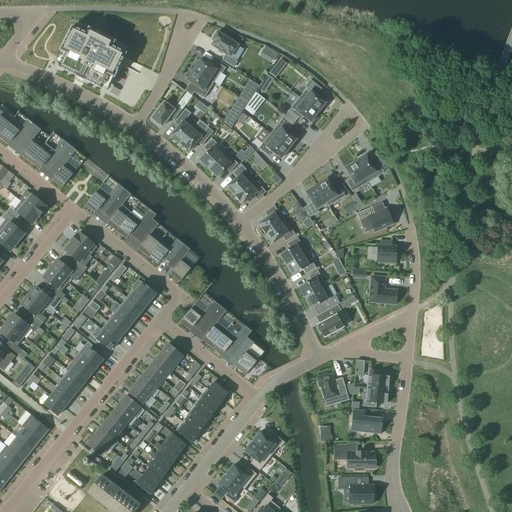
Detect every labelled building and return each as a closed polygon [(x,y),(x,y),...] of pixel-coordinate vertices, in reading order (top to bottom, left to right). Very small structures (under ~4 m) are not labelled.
[(90,27),(77,21),(73,27),(72,26),(59,52),(61,53),(55,65),(58,66),(57,68),(102,91),(103,89),(106,91),(112,78),(114,79),(127,54),(125,53),(128,47),(115,40),(115,41),(109,38),(109,39),(107,38),(107,36),(98,31),(97,33),(95,32),(95,31),(89,29),(90,27)] [(210,46),(225,56),(222,61),(233,68),(237,62),(231,58),(239,45),(216,31),(210,41),(212,42),(210,46)] [(277,54),(273,51),(269,58),(273,61),(277,54)] [(200,60),(193,70),(213,83),(220,73),(222,74),(225,68),(215,62),(213,65),(207,61),(206,63),(200,60)] [(274,66),(269,73),(274,78),(280,71),(274,66)] [(210,89),(213,83),(193,70),(187,81),(197,87),(194,92),(204,99),(210,89)] [(244,89),(253,94),(258,86),(249,80),(244,89)] [(306,89),(299,98),(318,113),(326,103),(316,96),(321,89),(310,80),(305,87),(306,89)] [(268,88),(261,83),(257,89),(264,94),(268,88)] [(250,101),(258,107),(264,100),(255,92),(250,101)] [(227,116),(236,121),(247,104),(238,98),(227,116)] [(310,123),(318,113),(299,98),(288,112),(297,120),(301,115),(310,123)] [(176,107),(181,111),(186,105),(180,101),(176,107)] [(169,117),(174,121),(181,111),(176,107),(174,111),(164,103),(151,119),(161,127),(169,117)] [(0,135),(12,121),(0,111),(0,135)] [(242,114),(237,120),(242,123),(247,117),(242,114)] [(171,136),(180,144),(195,126),(186,118),(171,136)] [(12,140),(18,145),(34,125),(27,120),(21,128),(12,121),(0,135),(0,138),(8,145),(12,140)] [(281,120),(270,134),(288,149),(296,140),(287,132),(291,127),(281,120)] [(20,155),(30,163),(43,146),(34,139),(41,130),(34,125),(18,145),(24,150),(20,155)] [(195,126),(180,144),(189,152),(204,133),(195,126)] [(281,159),(288,149),(270,134),(258,149),(267,156),(271,152),(281,159)] [(199,161),(208,169),(225,152),(224,152),(223,153),(215,146),(217,144),(212,140),(203,148),(208,152),(199,161)] [(49,171),(69,146),(62,141),(54,152),(44,144),(43,146),(30,163),(29,163),(39,171),(43,166),(49,171)] [(69,146),(49,171),(55,176),(51,181),(61,189),(76,170),(67,162),(76,151),(69,146)] [(248,157),(254,151),(250,147),(244,153),(248,157)] [(225,152),(208,169),(217,178),(225,169),(229,173),(238,164),(225,152)] [(366,156),(356,162),(368,183),(384,173),(378,163),(372,166),(366,156)] [(268,165),(263,161),(259,166),(263,170),(268,165)] [(352,192),(368,183),(356,162),(345,169),(351,179),(346,182),(352,192)] [(234,196),(252,180),(244,172),(246,171),(242,166),(233,174),(237,178),(226,188),(234,196)] [(0,172),(0,174),(4,178),(9,172),(9,171),(4,167),(4,168),(0,172)] [(259,189),(252,180),(234,196),(242,205),(247,201),(249,202),(254,198),(256,200),(265,193),(261,187),(259,189)] [(327,180),(316,186),(329,207),(344,197),(338,187),(333,190),(327,180)] [(104,215),(124,190),(117,185),(108,196),(98,188),(84,207),(94,215),(98,210),(104,215)] [(329,207),(316,186),(305,192),(312,203),(306,206),(313,216),(318,213),(317,211),(327,205),(328,207),(329,207)] [(129,195),(124,190),(104,215),(110,220),(106,225),(116,233),(131,214),(121,206),(129,195)] [(20,202),(39,217),(47,208),(26,191),(18,201),(20,202)] [(363,206),(360,200),(354,203),(358,210),(363,206)] [(32,226),(39,217),(20,202),(13,211),(32,226)] [(348,205),(352,213),(357,210),(353,202),(348,205)] [(377,206),(361,213),(363,220),(370,217),(376,229),(378,228),(379,231),(397,223),(396,221),(398,221),(395,214),(394,215),(391,208),(380,213),(377,206)] [(131,214),(116,233),(125,240),(129,235),(135,240),(152,220),(155,216),(148,210),(140,221),(131,214)] [(264,235),(281,223),(274,213),(257,225),(264,235)] [(334,216),(328,219),(331,225),(337,221),(334,216)] [(0,227),(0,230),(17,244),(25,235),(6,220),(0,227)] [(147,258),(161,241),(151,233),(158,225),(152,220),(135,240),(141,245),(137,250),(147,258)] [(264,235),(272,246),(289,233),(281,223),(264,235)] [(17,244),(0,230),(0,244),(10,253),(17,244)] [(70,242),(91,258),(92,258),(90,257),(97,248),(79,233),(76,236),(75,236),(70,242)] [(167,265),(183,245),(176,240),(170,248),(161,241),(147,258),(157,265),(161,261),(167,265)] [(397,247),(392,246),(392,241),(379,241),(379,246),(377,246),(376,263),(396,264),(397,247)] [(91,258),(70,242),(71,243),(64,252),(84,267),(91,258)] [(183,245),(167,265),(173,270),(169,275),(179,283),(192,266),(183,259),(189,250),(183,245)] [(286,266),(303,256),(296,245),(279,256),(286,266)] [(286,266),(292,277),(309,266),(303,256),(286,266)] [(338,257),(332,260),(335,265),(341,262),(338,257)] [(57,260),(50,269),(68,284),(72,279),(76,282),(83,273),(73,265),(69,270),(57,260)] [(122,265),(114,275),(119,278),(126,269),(122,265)] [(67,284),(68,284),(50,269),(43,278),(55,288),(51,293),(61,301),(63,298),(65,296),(61,293),(67,284)] [(299,288),(304,298),(326,287),(317,272),(307,277),(310,282),(299,288)] [(369,303),(396,305),(397,291),(384,290),(385,278),(371,277),(369,303)] [(132,291),(149,304),(156,295),(138,280),(130,289),(132,291)] [(35,287),(28,296),(46,311),(50,306),(54,309),(61,301),(51,293),(47,297),(35,287)] [(326,311),(337,305),(339,304),(335,296),(331,298),(326,287),(304,298),(310,309),(322,303),(326,311)] [(101,291),(95,299),(99,302),(105,295),(101,291)] [(126,299),(142,312),(149,304),(132,291),(126,299)] [(42,316),(46,311),(28,296),(21,305),(43,323),(46,319),(42,316)] [(351,304),(356,301),(353,296),(348,299),(351,304)] [(126,299),(119,306),(136,320),(142,312),(126,299)] [(200,331),(219,307),(213,301),(204,312),(194,304),(179,323),(190,331),(193,326),(200,331)] [(92,302),(88,306),(96,313),(99,308),(92,302)] [(78,314),(82,309),(76,304),(72,309),(78,314)] [(320,334),(321,333),(324,338),(335,332),(336,333),(337,333),(336,333),(342,330),(341,328),(345,326),(339,315),(342,313),(337,305),(326,311),(325,312),(329,319),(317,326),(318,327),(316,328),(316,329),(317,328),(320,334),(319,334),(320,334)] [(96,313),(88,306),(83,313),(91,319),(96,313)] [(119,306),(113,314),(129,328),(136,320),(119,306)] [(226,330),(217,323),(226,312),(219,307),(200,331),(205,336),(202,341),(212,349),(226,330)] [(14,314),(6,323),(24,338),(32,329),(35,332),(38,327),(28,320),(25,324),(14,314)] [(123,336),(129,328),(113,314),(107,322),(123,336)] [(107,322),(100,330),(117,344),(123,336),(107,322)] [(0,330),(0,334),(8,341),(5,345),(17,355),(21,350),(17,347),(24,338),(6,323),(0,330)] [(246,338),(247,338),(251,332),(244,327),(236,337),(226,330),(212,349),(221,356),(225,352),(231,357),(246,338)] [(74,332),(70,329),(65,335),(69,338),(74,332)] [(110,351),(117,344),(100,330),(94,338),(110,351)] [(246,338),(231,357),(238,362),(234,367),(245,376),(258,359),(247,351),(253,343),(247,338),(246,338)] [(161,353),(177,365),(183,357),(181,356),(167,344),(161,353)] [(79,354),(96,368),(103,360),(85,346),(79,354)] [(0,368),(3,371),(15,357),(5,349),(2,353),(0,350),(0,368)] [(21,350),(17,355),(22,359),(26,354),(21,350)] [(154,361),(170,373),(177,365),(161,353),(154,361)] [(72,362),(90,376),(96,368),(79,354),(72,362)] [(170,373),(154,361),(148,369),(164,381),(170,373)] [(72,362),(66,370),(83,384),(90,376),(72,362)] [(26,379),(34,369),(27,363),(19,374),(26,379)] [(191,368),(196,372),(200,366),(195,363),(191,368)] [(164,381),(148,369),(142,377),(157,389),(164,381)] [(77,392),(83,384),(66,370),(65,370),(67,372),(61,379),(77,392)] [(366,389),(388,391),(389,377),(379,376),(379,371),(377,371),(368,370),(366,389)] [(349,400),(342,378),(333,380),(332,375),(327,376),(327,375),(317,378),(320,387),(321,387),(325,399),(332,397),(334,405),(349,400)] [(142,377),(135,385),(151,397),(149,395),(155,388),(157,390),(157,389),(142,377)] [(54,387),(70,400),(77,392),(61,379),(54,387)] [(208,390),(222,402),(228,394),(214,382),(208,390)] [(144,406),(151,397),(135,385),(128,393),(144,406)] [(240,386),(237,390),(245,395),(247,391),(240,386)] [(50,397),(64,408),(70,400),(54,387),(54,388),(56,389),(50,397)] [(386,405),(388,391),(366,389),(365,400),(363,400),(362,407),(376,408),(376,404),(386,405)] [(200,398),(201,398),(216,410),(222,402),(208,390),(207,390),(200,398)] [(178,399),(183,403),(186,399),(184,398),(181,395),(178,399)] [(134,418),(136,419),(143,411),(126,396),(119,405),(135,418),(134,418)] [(64,408),(50,397),(43,405),(57,416),(64,408)] [(216,411),(216,410),(201,398),(194,406),(195,407),(210,419),(216,411)] [(135,418),(119,405),(112,413),(126,424),(128,426),(128,425),(134,418),(135,418)] [(255,412),(259,415),(265,408),(261,405),(255,412)] [(188,415),(189,415),(204,427),(210,419),(195,407),(188,415)] [(350,432),(381,435),(382,418),(364,417),(365,411),(352,410),(350,432)] [(7,414),(4,411),(0,415),(6,421),(10,416),(7,414)] [(126,424),(112,413),(106,421),(120,432),(126,424)] [(24,428),(40,442),(49,430),(31,415),(22,426),(24,428)] [(205,428),(204,427),(189,415),(182,423),(183,424),(198,436),(205,428)] [(120,432),(106,421),(100,429),(116,441),(122,433),(120,432)] [(183,424),(176,432),(192,444),(199,436),(198,436),(183,424)] [(17,436),(34,449),(40,442),(24,428),(17,436)] [(107,448),(111,451),(118,442),(116,441),(100,429),(93,437),(107,448)] [(260,432),(251,442),(268,456),(276,447),(279,449),(283,444),(274,436),(270,441),(260,432)] [(163,441),(164,442),(164,441),(180,454),(180,453),(186,445),(170,433),(163,441)] [(9,447),(26,460),(34,449),(17,436),(9,447)] [(87,445),(91,449),(89,452),(94,455),(96,452),(101,456),(107,448),(93,437),(87,445)] [(154,447),(158,450),(160,451),(174,462),(180,454),(180,453),(180,454),(166,443),(165,442),(164,441),(164,442),(160,446),(156,443),(154,447)] [(251,442),(244,452),(254,461),(250,465),(260,473),(264,468),(261,466),(266,458),(268,456),(251,442)] [(26,460),(9,447),(7,445),(0,453),(0,457),(17,471),(26,460)] [(363,471),(363,469),(375,469),(375,453),(364,453),(356,453),(348,453),(348,445),(333,445),(333,457),(347,457),(347,469),(354,469),(354,471),(363,471)] [(174,462),(160,451),(158,450),(154,455),(151,452),(148,455),(152,459),(152,458),(168,470),(174,462)] [(0,457),(0,474),(8,482),(17,471),(0,457)] [(162,479),(162,478),(169,470),(168,470),(152,458),(152,459),(146,467),(148,469),(149,468),(162,479)] [(233,465),(224,475),(241,489),(249,480),(252,482),(256,477),(247,469),(243,474),(233,465)] [(148,469),(142,476),(156,487),(163,479),(162,478),(162,479),(149,468),(148,469)] [(121,470),(117,475),(123,480),(127,475),(121,470)] [(0,491),(8,482),(0,474),(0,491)] [(142,476),(141,475),(134,483),(150,496),(157,487),(156,487),(142,476)] [(224,475),(217,485),(227,494),(223,498),(233,506),(237,501),(234,499),(239,491),(241,489),(224,475)] [(88,494),(111,511),(133,511),(139,505),(101,476),(88,494)] [(280,486),(284,482),(278,478),(275,482),(280,486)] [(357,487),(357,479),(339,479),(339,490),(345,490),(345,488),(351,488),(351,505),(353,505),(353,507),(360,507),(360,505),(374,505),(374,503),(375,503),(375,496),(374,496),(374,487),(357,487)] [(261,511),(273,511),(267,506),(270,504),(264,499),(257,508),(261,511)]
